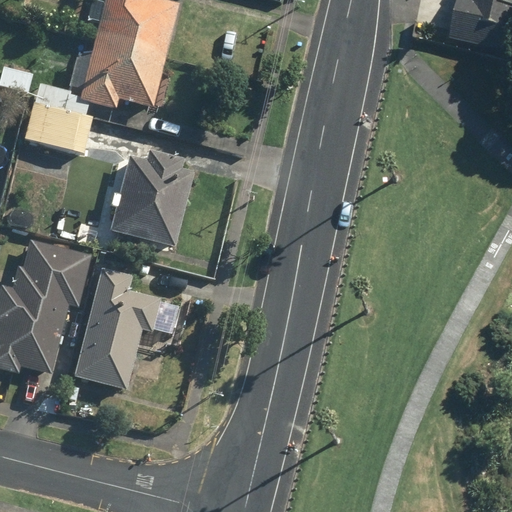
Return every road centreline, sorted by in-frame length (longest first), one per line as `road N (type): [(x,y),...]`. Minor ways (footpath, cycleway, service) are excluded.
road 1 (residential): [(244,511),(351,0)]
road 2 (residential): [(0,457),(216,511)]
road 3 (track): [(422,387),(458,511)]
